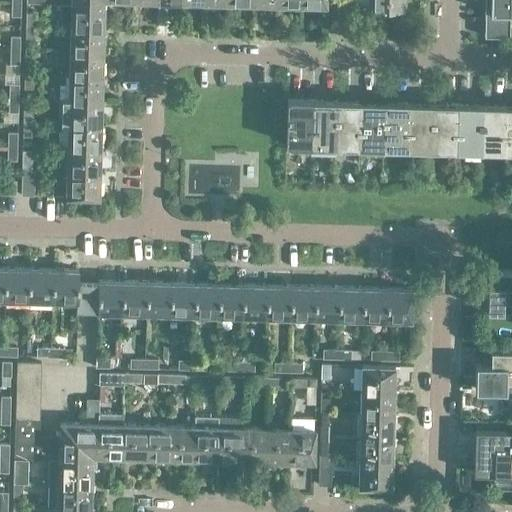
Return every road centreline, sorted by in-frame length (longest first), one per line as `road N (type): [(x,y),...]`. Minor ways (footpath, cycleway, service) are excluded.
road 1 (residential): [(434,511),(441,247),(432,239),(153,234)]
road 2 (residential): [(153,234),(158,64),(165,59),(449,61)]
road 3 (residential): [(153,234),(0,226)]
